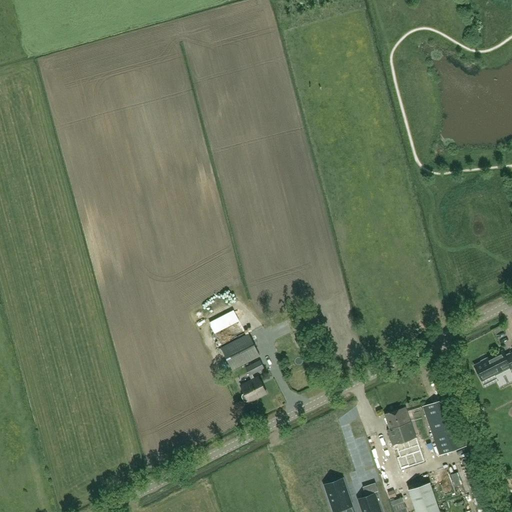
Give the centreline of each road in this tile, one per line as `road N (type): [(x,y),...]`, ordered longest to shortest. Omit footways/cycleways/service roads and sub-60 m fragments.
road 1 (unclassified): [(103,511),(511,302)]
road 2 (track): [(439,339),(499,511)]
